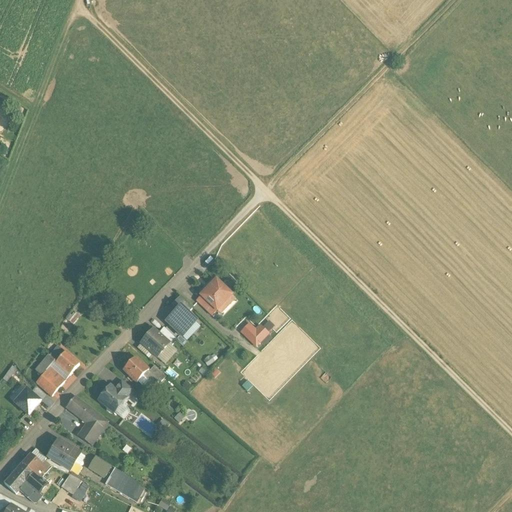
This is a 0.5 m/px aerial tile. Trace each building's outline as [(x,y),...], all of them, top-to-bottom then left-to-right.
[(216,281),(201,297),(217,312),(232,296),(216,281)] [(217,312),(201,297),(196,302),(212,317),(217,312)] [(175,303),(188,315),(193,309),(181,298),(175,303)] [(167,323),(183,338),(197,323),(188,315),(181,308),(167,323)] [(66,320),(58,330),(66,335),(73,326),(66,320)] [(273,329),(267,324),(263,329),(268,334),(273,329)] [(247,327),(241,333),(256,347),(269,334),(268,334),(263,329),(262,328),(256,335),(247,327)] [(177,341),(164,329),(159,335),(170,345),(172,346),(177,341)] [(159,335),(154,331),(141,345),(157,359),(170,345),(159,335)] [(63,352),(58,347),(54,351),(62,357),(65,353),(63,352)] [(67,356),(65,353),(62,357),(54,351),(49,357),(57,363),(56,364),(70,377),(79,366),(70,357),(68,355),(67,356)] [(57,363),(49,357),(36,372),(40,376),(34,382),(37,384),(36,384),(52,398),(70,377),(56,364),(57,363)] [(216,363),(212,357),(205,362),(208,368),(216,363)] [(149,371),(136,359),(124,371),(137,384),(144,377),(149,372),(149,371)] [(166,378),(155,367),(151,372),(159,381),(162,383),(166,378)] [(151,372),(149,371),(149,372),(144,377),(154,387),(159,381),(151,372)] [(133,390),(123,382),(115,391),(126,399),(133,390)] [(16,402),(28,390),(24,386),(12,397),(16,402)] [(115,391),(111,387),(99,402),(107,408),(108,411),(111,413),(114,413),(126,399),(115,391)] [(42,402),(29,391),(16,406),(28,418),(42,402)] [(95,414),(75,398),(67,409),(80,419),(80,420),(87,425),(95,414)] [(95,414),(87,425),(78,438),(91,447),(107,424),(95,414)] [(175,420),(179,424),(185,419),(180,414),(175,420)] [(169,426),(161,420),(157,425),(164,431),(169,426)] [(81,455),(59,442),(48,459),(70,472),(81,455)] [(47,460),(36,450),(31,456),(47,470),(48,471),(52,467),(46,462),(47,460)] [(47,470),(31,456),(22,465),(34,475),(39,479),(47,470)] [(108,465),(97,459),(91,469),(101,476),(108,465)] [(34,475),(22,465),(13,476),(24,486),(26,484),(34,475)] [(57,472),(52,467),(48,471),(54,476),(57,472)] [(136,483),(115,470),(106,486),(127,499),(136,483)] [(39,479),(34,475),(26,484),(35,491),(40,495),(47,486),(41,480),(41,481),(39,479)] [(24,486),(13,476),(5,485),(16,495),(20,491),(24,486)] [(74,497),(83,483),(71,477),(62,489),(74,497)] [(24,486),(20,491),(28,499),(35,491),(26,484),(24,486)] [(35,491),(28,499),(35,505),(38,505),(44,498),(35,491)] [(171,506),(163,501),(158,507),(165,511),(175,511),(176,511),(170,508),(171,506)]
